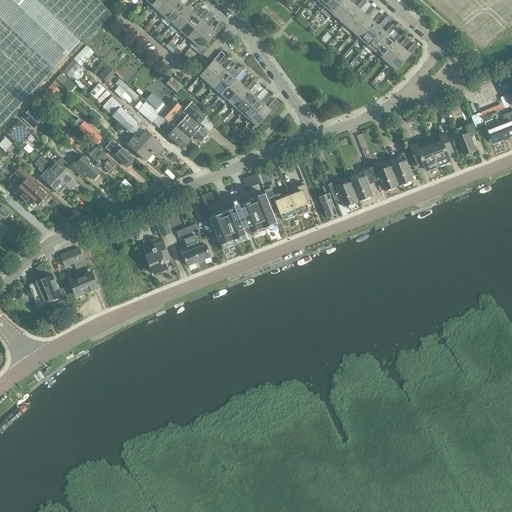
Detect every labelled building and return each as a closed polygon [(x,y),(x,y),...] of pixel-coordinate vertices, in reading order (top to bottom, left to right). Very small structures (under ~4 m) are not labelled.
[(97,0),(0,0),(0,126),(82,39),(85,42),(112,14),(97,0)] [(155,0),(151,6),(158,12),(168,0),(155,0)] [(168,0),(158,12),(165,18),(180,2),(181,0),(168,0)] [(180,2),(165,18),(172,25),(187,8),(194,0),(187,0),(183,5),(180,2)] [(332,13),(343,0),(330,0),(324,7),(324,6),(323,7),(324,8),(320,11),(328,18),(331,14),(331,13),(332,13)] [(338,20),(353,4),(356,0),(349,0),(348,0),(343,0),(332,13),(331,13),(331,14),(338,20)] [(346,26),(360,10),(367,2),(365,0),(362,0),(356,7),(353,4),(338,20),(345,27),(346,26)] [(187,8),(172,25),(179,31),(194,14),(201,6),(198,3),(190,11),(187,8)] [(353,32),(367,16),(375,8),(371,5),(364,13),(360,10),(346,26),(345,27),(352,33),(353,32)] [(194,14),(179,31),(186,37),(201,21),(208,13),(205,9),(198,18),(194,14)] [(360,38),(374,23),(382,14),(378,11),(371,19),(367,16),(353,32),(352,33),(359,39),(360,38)] [(201,21),(186,37),(194,44),(208,27),(209,27),(216,19),(212,16),(205,24),(201,21)] [(367,45),(381,29),(389,21),(385,17),(378,26),(374,23),(360,38),(359,39),(366,46),(367,44),(367,45)] [(148,32),(154,26),(149,22),(143,28),(148,32)] [(208,27),(194,44),(201,50),(216,33),(223,25),(219,22),(212,30),(209,27),(208,27)] [(315,31),(319,27),(314,23),(310,27),(315,31)] [(375,51),(389,35),(396,27),(392,24),(385,32),(381,29),(367,45),(367,44),(366,46),(374,52),(374,51),(375,51)] [(382,57),(396,42),(403,33),(400,30),(392,38),(389,35),(375,51),(374,51),(374,52),(381,58),(381,57),(382,57)] [(158,41),(162,36),(157,32),(153,36),(158,41)] [(388,65),(403,48),(410,40),(407,36),(399,45),(396,42),(382,57),(381,57),(381,58),(388,65)] [(406,51),(403,48),(388,65),(395,71),(410,54),(418,46),(414,42),(406,51)] [(81,65),(93,53),(86,46),(74,59),(81,65)] [(206,83),(221,66),(228,58),(227,56),(225,55),(217,63),(216,62),(214,60),(213,59),(199,76),(206,83)] [(81,65),(74,59),(62,72),(70,78),(81,65)] [(213,89),(228,72),(235,64),(234,63),(232,61),(225,69),(223,68),(221,66),(206,83),(213,89)] [(106,82),(115,72),(107,66),(99,75),(106,82)] [(220,95),(235,79),(242,70),(241,69),(239,67),(232,76),(230,75),(228,72),(213,89),(220,95)] [(228,102),(242,85),(250,77),(248,75),(246,74),(239,82),(238,81),(235,79),(220,95),(228,102)] [(66,89),(71,85),(66,81),(68,79),(64,76),(58,82),(66,89)] [(172,77),(171,78),(170,78),(168,80),(169,81),(166,83),(176,93),(182,86),(172,77)] [(115,84),(134,100),(138,96),(119,79),(115,84)] [(82,89),(85,86),(77,80),(74,83),(82,89)] [(235,108),(250,91),(257,83),(255,82),(253,80),(246,88),(245,87),(242,85),(228,102),(235,108)] [(378,91),(384,84),(381,81),(374,88),(378,91)] [(97,99),(105,89),(99,84),(91,94),(97,99)] [(242,114),(257,98),(264,89),(263,88),(261,86),(253,95),(252,94),(250,91),(235,108),(242,114)] [(101,103),(110,93),(107,91),(103,95),(102,95),(97,100),(101,103)] [(500,104),(481,112),(483,118),(511,105),(511,92),(500,97),(501,98),(498,99),(500,104)] [(249,121),(264,104),(271,96),(270,94),(268,93),(260,101),(259,100),(257,98),(242,114),(249,121)] [(121,105),(112,97),(103,107),(112,115),(121,105)] [(153,97),(148,102),(157,109),(161,113),(165,108),(153,97)] [(280,103),(279,102),(275,99),(268,107),(266,106),(264,104),(249,121),(256,127),(257,127),(269,113),(270,115),(280,104),(280,103)] [(172,100),(165,108),(161,113),(160,114),(166,120),(168,121),(181,107),(172,100)] [(152,123),(160,114),(145,102),(138,111),(152,123)] [(206,116),(192,102),(185,110),(200,123),(206,116)] [(129,131),(134,135),(138,139),(144,131),(136,124),(137,122),(120,107),(112,116),(129,131)] [(42,119),(36,114),(30,108),(21,118),(33,128),(42,119)] [(106,129),(110,124),(96,112),(95,114),(91,110),(88,113),(106,129)] [(505,122),(488,129),(494,144),(511,136),(511,111),(503,115),(505,122)] [(408,123),(420,118),(418,112),(405,117),(408,123)] [(480,113),(471,116),(476,127),(485,124),(480,113)] [(166,120),(160,114),(159,114),(161,116),(154,124),(159,128),(166,120)] [(200,142),(207,134),(187,115),(177,126),(191,138),(193,135),(200,142)] [(31,133),(27,129),(28,128),(19,120),(6,134),(6,135),(15,142),(16,141),(20,145),(31,133)] [(77,127),(84,133),(95,143),(100,136),(90,127),(89,128),(82,121),(77,127)] [(453,131),(456,138),(463,156),(477,150),(472,136),(477,134),(473,123),(465,126),(453,131)] [(181,149),(189,140),(175,128),(167,136),(181,149)] [(145,130),(144,131),(138,139),(156,155),(163,148),(159,145),(160,144),(145,130)] [(72,145),(77,140),(71,135),(70,136),(67,133),(63,136),(67,140),(66,140),(72,145)] [(138,139),(134,135),(126,144),(145,161),(152,153),(155,156),(156,155),(138,139)] [(446,135),(429,141),(439,167),(451,162),(448,154),(453,153),(446,135)] [(0,146),(5,151),(12,143),(5,137),(0,143),(0,146)] [(439,167),(429,141),(411,148),(418,166),(424,164),(427,171),(439,167)] [(125,168),(133,159),(117,145),(109,154),(125,168)] [(100,169),(102,167),(110,174),(117,166),(108,158),(108,159),(96,148),(89,155),(98,163),(96,165),(100,169)] [(93,180),(101,172),(83,155),(79,159),(77,157),(70,166),(80,175),(84,172),(93,180)] [(309,169),(315,167),(311,155),(305,157),(309,169)] [(405,156),(390,162),(400,187),(415,181),(405,156)] [(41,157),(38,160),(42,164),(47,169),(47,170),(65,187),(66,186),(70,190),(70,189),(76,182),(73,179),(74,177),(55,160),(51,165),(41,157)] [(390,162),(369,170),(375,184),(380,182),(384,193),(400,187),(390,162)] [(41,185),(20,166),(18,164),(13,170),(14,172),(13,173),(24,182),(15,192),(29,205),(33,201),(37,205),(45,196),(38,188),(41,185)] [(65,187),(47,170),(40,178),(58,195),(65,187)] [(369,170),(349,177),(359,202),(374,196),(370,186),(375,184),(369,170)] [(262,183),(258,173),(244,179),(247,188),(262,183)] [(343,208),(359,202),(349,177),(328,185),(334,199),(339,198),(343,208)] [(135,189),(125,179),(119,185),(129,195),(135,189)] [(306,184),(288,191),(297,216),(311,211),(308,203),(312,201),(306,184)] [(275,195),(272,188),(265,190),(268,198),(275,195)] [(205,205),(220,199),(216,190),(201,196),(205,205)] [(288,191),(281,194),(268,199),(275,215),(281,213),(284,221),(297,216),(288,191)] [(275,216),(275,215),(268,199),(266,194),(265,195),(253,200),(254,203),(242,208),(242,207),(241,207),(244,213),(239,215),(237,209),(236,209),(236,210),(225,214),(224,214),(224,215),(212,219),(212,220),(211,219),(223,250),(224,250),(222,245),(228,243),(230,247),(237,244),(235,240),(240,238),(242,242),(249,240),(245,229),(249,228),(253,236),(259,233),(259,231),(264,229),(265,231),(272,228),(271,226),(277,223),(278,226),(279,226),(275,216)] [(328,219),(337,215),(329,195),(320,199),(328,219)] [(0,211),(7,217),(11,212),(3,205),(0,208),(0,211)] [(164,237),(172,234),(166,218),(158,222),(164,237)] [(189,235),(200,231),(197,225),(187,229),(189,235)] [(189,235),(187,229),(177,233),(180,239),(189,235)] [(196,236),(191,238),(200,263),(211,258),(206,246),(201,248),(196,236)] [(189,267),(200,263),(191,238),(185,241),(190,252),(184,255),(189,267)] [(73,249),(80,245),(77,241),(70,245),(73,249)] [(163,259),(169,256),(163,242),(144,250),(155,276),(168,270),(163,259)] [(76,269),(86,265),(80,248),(61,255),(65,267),(74,263),(76,269)] [(42,262),(36,268),(41,274),(47,268),(42,262)] [(92,271),(71,280),(77,297),(99,288),(92,271)] [(39,308),(63,298),(54,276),(30,285),(39,308)] [(22,300),(24,292),(17,290),(15,299),(22,300)]
